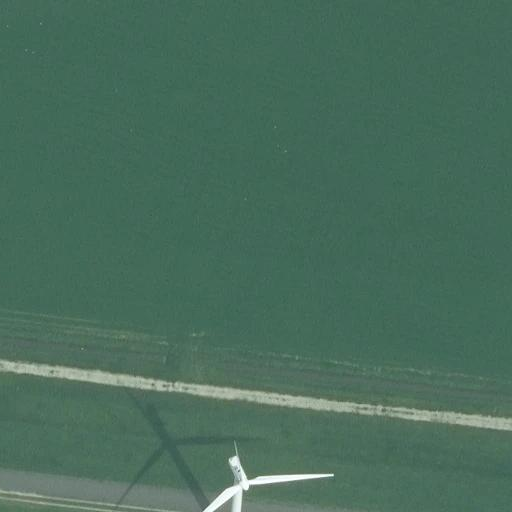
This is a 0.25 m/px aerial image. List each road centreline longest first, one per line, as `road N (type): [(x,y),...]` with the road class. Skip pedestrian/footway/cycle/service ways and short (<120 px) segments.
road 1 (track): [(0,365),(511,424)]
road 2 (track): [(0,473),(339,511)]
